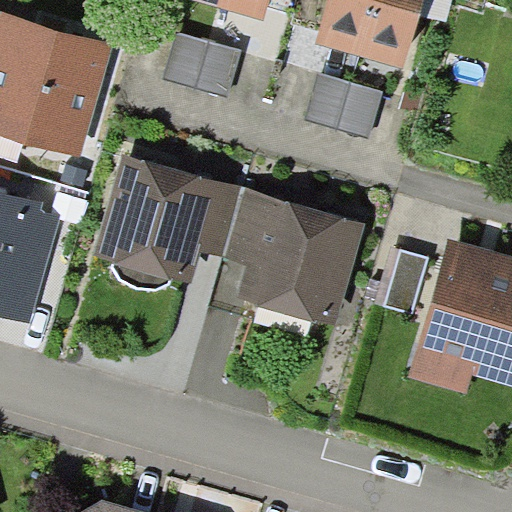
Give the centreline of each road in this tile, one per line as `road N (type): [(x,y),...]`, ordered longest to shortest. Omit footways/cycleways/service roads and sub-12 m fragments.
road 1 (residential): [(0,383),(455,511)]
road 2 (unknown): [(138,107),(511,207)]
